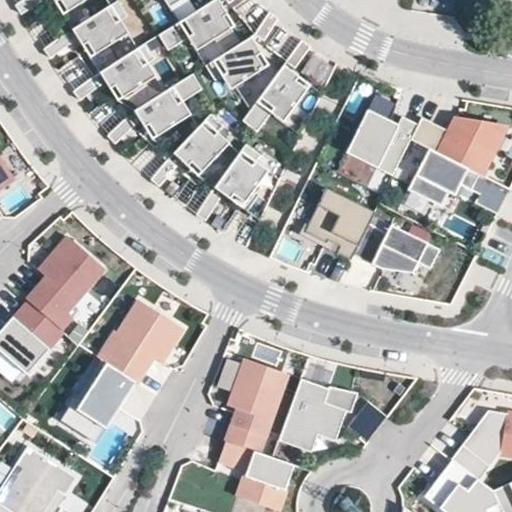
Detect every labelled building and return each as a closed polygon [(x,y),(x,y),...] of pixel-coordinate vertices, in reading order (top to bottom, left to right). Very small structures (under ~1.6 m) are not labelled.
[(41,0),(22,0),(21,1),(26,10),(41,0)] [(59,0),(66,11),(83,0),(59,0)] [(26,10),(21,1),(15,5),(20,14),(26,10)] [(127,15),(118,1),(77,26),(94,54),(123,35),(115,23),(127,15)] [(229,28),(212,1),(158,35),(167,50),(192,34),(200,47),(229,28)] [(266,16),(273,23),(277,18),(270,11),(266,16)] [(266,16),(254,35),(262,40),(273,23),(266,16)] [(71,43),(65,34),(49,45),(55,54),(71,43)] [(263,68),(246,40),(205,66),(215,81),(227,74),(235,87),(263,68)] [(297,46),(305,52),(309,46),(302,40),(297,46)] [(145,44),(104,70),(121,97),(150,79),(142,66),(154,59),(145,44)] [(49,58),(55,54),(49,45),(43,49),(49,58)] [(286,61),(294,67),(305,52),(297,46),(286,61)] [(280,69),(242,121),(257,132),(274,108),(287,117),(307,89),(280,69)] [(202,89),(192,74),(138,108),(156,136),(185,118),(177,105),(202,89)] [(100,84),(94,76),(78,87),(84,96),(100,84)] [(84,96),(78,87),(73,92),(79,100),(84,96)] [(345,153),(392,176),(410,140),(418,125),(401,117),(397,125),(367,110),(345,153)] [(223,127),(210,115),(177,150),(201,172),(224,148),(213,137),(223,127)] [(133,125),(126,118),(112,131),(119,138),(133,125)] [(504,128),(455,119),(449,132),(421,118),(418,125),(410,140),(428,149),(479,175),(480,175),(504,128)] [(119,138),(112,131),(107,136),(114,143),(119,138)] [(245,145),(217,184),(244,203),(264,176),(252,167),(260,155),(245,145)] [(479,175),(428,149),(408,190),(441,207),(448,193),(454,196),(459,185),(463,187),(471,191),(479,175)] [(0,186),(14,177),(0,156),(0,186)] [(175,166),(168,160),(155,174),(163,181),(175,166)] [(163,181),(155,174),(151,180),(158,186),(163,181)] [(463,187),(459,185),(454,196),(458,198),(463,187)] [(372,217),(374,213),(326,189),(304,233),(325,244),(327,242),(339,248),(336,254),(350,261),(353,256),(367,227),(372,217)] [(219,198),(210,193),(200,209),(208,215),(219,198)] [(422,217),(429,204),(410,194),(403,206),(422,217)] [(208,215),(200,209),(196,215),(204,221),(208,215)] [(390,226),(372,217),(367,227),(385,236),(390,226)] [(439,250),(390,226),(385,236),(367,227),(353,256),(371,265),(374,261),(385,267),(389,260),(412,272),(417,263),(430,270),(439,250)] [(29,302),(61,329),(73,315),(67,311),(104,268),(68,237),(39,271),(47,277),(27,300),(29,302)] [(116,332),(99,358),(106,363),(130,378),(136,382),(152,356),(160,362),(182,328),(140,301),(119,334),(116,332)] [(61,329),(29,302),(14,319),(12,317),(0,331),(0,351),(26,374),(48,349),(46,346),(61,329)] [(226,442),(258,453),(285,374),(245,360),(229,406),(238,409),(226,442)] [(130,378),(106,363),(92,385),(85,380),(59,420),(91,440),(130,378)] [(356,397),(327,391),(327,393),(299,383),(277,444),(309,456),(316,439),(333,445),(344,415),(349,417),(356,397)] [(141,407),(153,400),(143,384),(131,392),(141,407)] [(465,441),(451,459),(452,460),(479,481),(499,454),(511,455),(511,414),(488,411),(471,433),(475,436),(469,444),(465,441)] [(471,433),(465,441),(469,444),(475,436),(471,433)] [(226,442),(225,441),(219,460),(247,470),(237,497),(277,511),(293,465),(258,453),(226,442)] [(28,446),(0,488),(0,505),(10,511),(43,511),(44,511),(58,491),(64,495),(76,477),(28,446)] [(452,460),(429,490),(444,502),(439,508),(444,511),(502,511),(492,491),(479,481),(452,460)] [(511,511),(511,481),(492,491),(502,511),(511,511)]
